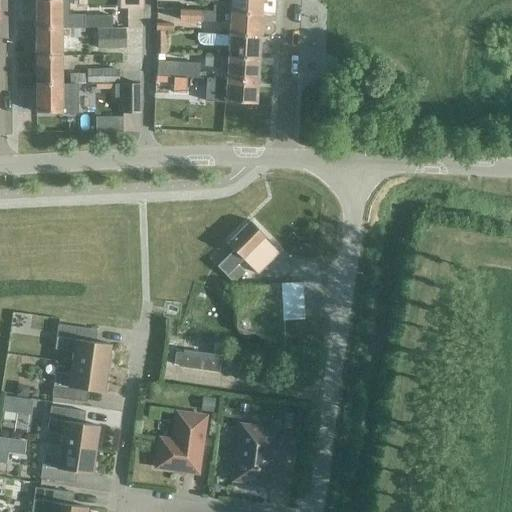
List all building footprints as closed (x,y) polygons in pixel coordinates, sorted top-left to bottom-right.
[(34,0),(35,29),(61,28),(69,28),(82,28),(82,15),(67,15),(66,0),(34,0)] [(141,0),(119,0),(120,10),(142,9),(141,0)] [(192,0),(193,3),(214,4),(214,2),(230,3),(229,13),(260,15),(261,0),(192,0)] [(179,11),(178,21),(201,22),(201,12),(179,11)] [(202,12),(201,22),(229,24),(228,36),(259,37),(260,15),(229,13),(202,12)] [(155,31),(172,32),(172,24),(155,23),(155,31)] [(61,28),(35,29),(35,57),(61,57),(61,28)] [(83,36),(83,28),(82,28),(69,28),(69,37),(83,36)] [(96,49),(123,49),(123,30),(96,30),(96,49)] [(154,54),(167,55),(168,33),(154,32),(154,54)] [(197,34),(196,40),(199,44),(202,45),(205,45),(220,46),(228,46),(227,58),(258,60),(259,37),(228,36),(220,35),(197,34)] [(61,57),(35,57),(35,84),(61,84),(61,57)] [(204,57),(203,67),(218,68),(226,69),(226,80),(257,82),(258,60),(227,58),(219,58),(204,57)] [(157,63),(156,76),(176,77),(177,77),(186,78),(197,79),(198,65),(175,64),(157,63)] [(86,82),(118,82),(118,70),(86,70),(86,82)] [(83,75),(70,75),(70,84),(83,84),(83,75)] [(177,77),(176,90),(186,90),(186,78),(177,77)] [(205,79),(204,102),(256,104),(257,82),(226,80),(205,79)] [(61,84),(35,84),(35,113),(61,113),(76,113),(76,84),(61,84)] [(120,84),(113,84),(113,98),(121,98),(121,113),(138,112),(138,84),(120,84)] [(233,251),(216,267),(226,276),(238,263),(242,260),(256,274),(275,254),(262,240),(265,237),(249,222),(226,244),(233,251)] [(300,245),(299,257),(313,259),(314,246),(300,245)] [(282,284),(283,321),(304,320),(302,283),(282,284)] [(71,364),(106,369),(110,345),(87,342),(89,329),(57,325),(54,350),(72,352),(71,364)] [(220,356),(182,351),(182,353),(174,353),(173,364),(180,365),(180,368),(218,373),(220,356)] [(106,369),(71,364),(69,375),(55,373),(51,398),(79,402),(80,389),(103,393),(106,369)] [(16,385),(15,397),(17,398),(26,399),(28,387),(16,385)] [(17,398),(14,413),(28,415),(30,400),(26,399),(17,398)] [(202,398),(200,411),(212,413),(214,399),(202,398)] [(240,403),(238,412),(246,413),(248,404),(240,403)] [(59,445),(95,450),(98,426),(76,423),(77,411),(50,407),(46,432),(61,434),(59,445)] [(185,472),(197,474),(205,417),(176,412),(172,440),(159,438),(154,468),(173,471),(173,468),(179,469),(178,473),(185,474),(185,472)] [(284,415),(283,428),(292,429),(293,416),(284,415)] [(240,425),(233,481),(264,485),(264,483),(267,480),(268,473),(266,470),(268,458),(270,459),(274,430),(240,425)] [(0,437),(0,463),(5,464),(7,452),(21,454),(23,441),(8,439),(0,437)] [(95,450),(59,445),(58,457),(43,454),(39,479),(67,483),(69,471),(91,474),(95,450)] [(86,511),(87,508),(64,505),(66,492),(34,488),(30,511),(86,511)]
